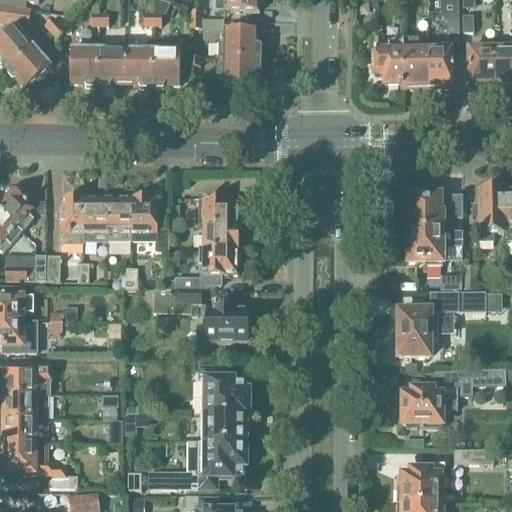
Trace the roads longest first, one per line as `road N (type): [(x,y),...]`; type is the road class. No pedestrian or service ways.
road 1 (tertiary): [(0,137),(325,144)]
road 2 (residential): [(325,212),(301,232),(300,511)]
road 3 (residential): [(342,511),(342,233),(325,212)]
road 4 (tertiary): [(325,144),(511,141)]
road 5 (residential): [(325,144),(324,0)]
